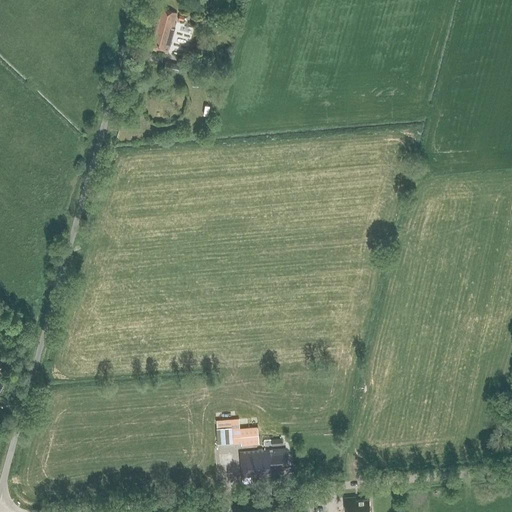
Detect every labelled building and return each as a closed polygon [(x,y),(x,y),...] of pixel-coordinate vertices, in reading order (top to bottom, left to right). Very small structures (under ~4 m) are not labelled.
[(174,21),(176,13),(162,9),(160,17),(154,16),(153,22),(157,23),(156,29),(151,27),(146,46),(167,52),(175,24),(172,23),(173,21),(174,21)] [(179,63),(166,60),(164,69),(177,72),(179,63)] [(233,444),(240,444),(240,446),(259,445),(257,427),(239,428),(238,419),(215,421),(216,428),(217,445),(233,444)] [(251,483),(250,477),(275,475),(274,467),(287,466),(285,449),(240,453),(243,484),(251,483)] [(370,511),(369,500),(356,501),(355,498),(344,498),(345,511),(370,511)]
